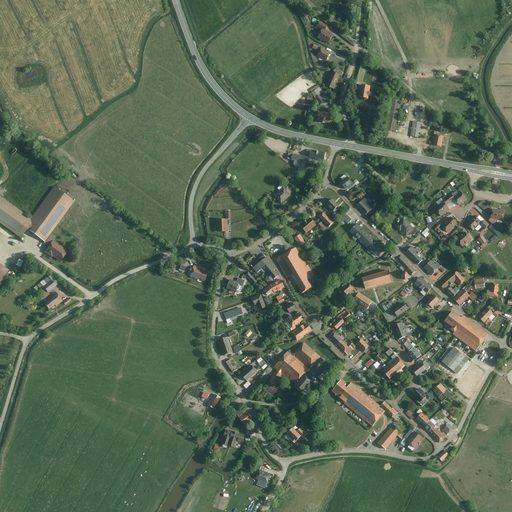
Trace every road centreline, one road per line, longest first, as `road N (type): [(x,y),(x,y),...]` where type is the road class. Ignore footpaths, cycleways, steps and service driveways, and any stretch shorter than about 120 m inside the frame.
road 1 (unclassified): [(0,426),(25,343),(117,279),(195,246)]
road 2 (residential): [(327,182),(505,346)]
road 3 (residential): [(286,461),(269,450),(214,353),(219,289),(235,254)]
road 4 (residential): [(394,406),(310,323),(259,242)]
road 5 (residential): [(442,448),(423,459),(350,450),(286,461)]
road 6 (unclassified): [(249,117),(199,177),(190,199),(195,246)]
road 7 (secondary): [(176,0),(201,65),(249,117)]
road 8 (secondary): [(353,147),(475,169)]
road 9 (residential): [(505,346),(442,448)]
